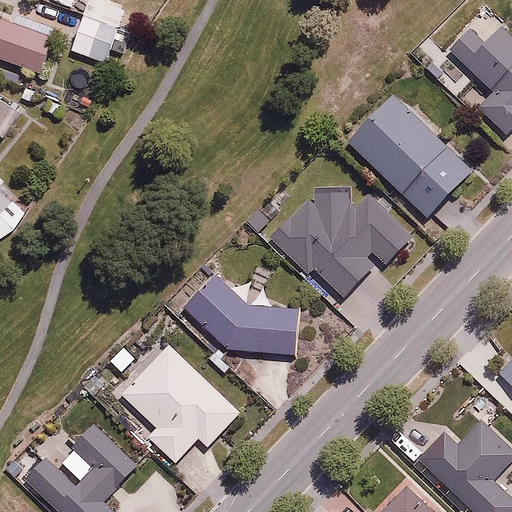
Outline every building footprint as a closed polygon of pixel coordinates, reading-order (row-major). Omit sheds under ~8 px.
[(0,7),(0,56),(44,73),(56,39),(0,18),(0,7)] [(511,32),(489,11),(453,50),(496,90),(479,108),(509,135),(511,132),(511,32)] [(110,47),(126,53),(134,31),(85,15),(73,50),(106,61),(110,47)] [(394,92),(348,138),(430,219),(475,173),(394,92)] [(0,134),(8,139),(24,112),(0,96),(0,134)] [(0,237),(2,240),(15,227),(8,220),(18,210),(0,190),(0,237)] [(252,306),(219,275),(185,307),(224,349),(299,355),(303,310),(252,306)] [(149,436),(177,462),(200,437),(210,446),(242,412),(170,344),(123,393),(158,427),(149,436)] [(511,362),(502,374),(511,383),(511,362)] [(511,461),(511,448),(480,417),(456,441),(447,432),(420,459),(473,511),(511,511),(511,494),(495,478),(511,461)] [(46,453),(23,478),(59,511),(117,511),(106,501),(142,464),(95,420),(72,444),(95,465),(78,483),(46,453)] [(441,511),(411,483),(384,511),(441,511)]
